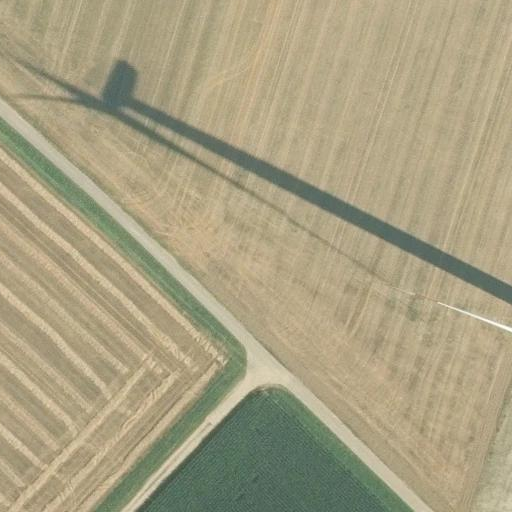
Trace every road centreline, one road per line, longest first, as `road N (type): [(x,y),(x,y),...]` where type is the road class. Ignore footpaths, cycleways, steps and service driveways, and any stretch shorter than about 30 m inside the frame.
road 1 (track): [(0,113),(421,511)]
road 2 (track): [(267,363),(130,511)]
